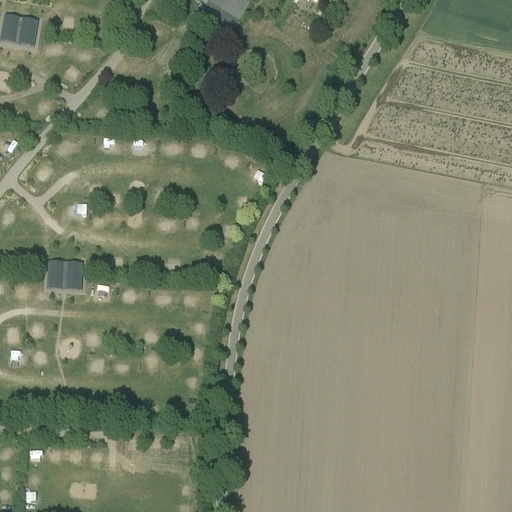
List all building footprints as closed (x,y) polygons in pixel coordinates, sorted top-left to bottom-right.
[(203,0),(240,23),(254,2),(251,0),(203,0)] [(0,42),(34,48),(38,23),(5,17),(0,42)] [(66,141),(58,149),(65,157),(73,149),(66,141)] [(138,154),(148,153),(147,142),(138,143),(138,154)] [(264,175),(266,167),(256,164),(254,172),(264,175)] [(36,172),(42,179),(50,172),(44,165),(36,172)] [(189,203),(190,195),(179,194),(178,202),(189,203)] [(86,217),(88,207),(78,205),(76,215),(86,217)] [(153,270),(153,260),(142,260),(142,270),(153,270)] [(47,290),(81,292),(83,265),(49,263),(47,290)] [(170,300),(170,294),(165,294),(165,291),(162,291),(161,299),(170,300)] [(188,301),(196,301),(195,292),(187,293),(188,301)] [(90,345),(100,345),(100,334),(90,334),(90,345)] [(34,355),(43,355),(43,346),(35,346),(34,355)] [(101,356),(100,366),(109,367),(110,357),(101,356)] [(201,390),(202,380),(192,380),(191,389),(201,390)] [(158,408),(145,408),(145,417),(158,416),(158,408)] [(34,458),(43,458),(42,450),(34,450),(34,458)] [(122,462),(129,463),(130,454),(123,453),(122,462)] [(141,461),(141,471),(151,471),(152,461),(141,461)] [(188,477),(198,474),(195,466),(186,469),(188,477)] [(31,487),(40,487),(40,478),(31,478),(31,487)]
